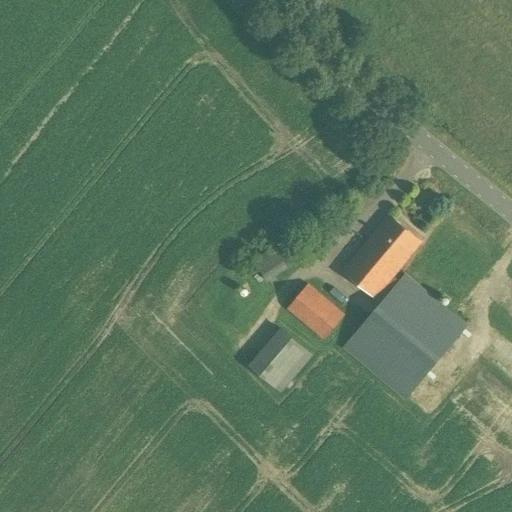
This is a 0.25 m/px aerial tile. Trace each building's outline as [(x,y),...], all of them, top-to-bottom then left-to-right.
[(375,298),(421,242),(389,215),(343,271),(375,298)] [(267,281),(308,254),(294,233),(253,260),(267,281)] [(405,400),(468,325),(406,273),(342,348),(405,400)] [(323,340),(345,315),(308,284),(287,309),(323,340)] [(272,326),(243,368),(281,394),(310,353),(272,326)]
